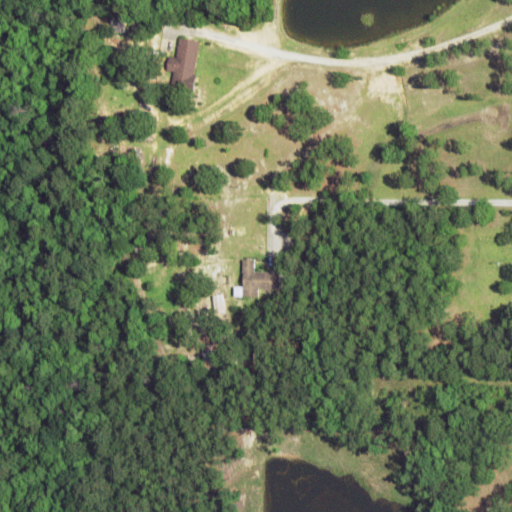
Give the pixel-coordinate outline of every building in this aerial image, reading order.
[(139,32),(139,30),(135,30),(135,22),(139,22),(139,18),(148,18),(148,32),(139,32)] [(198,74),(196,89),(190,88),(190,89),(173,86),(175,70),(169,69),(171,55),(178,56),(181,37),(202,40),(197,73),(198,74)] [(166,112),(167,99),(174,100),(173,112),(166,112)] [(123,121),(135,121),(135,132),(123,132),(123,121)] [(114,181),(116,174),(130,178),(129,184),(114,181)] [(237,285),(246,285),(246,258),(258,258),(258,270),(284,270),(284,288),(262,288),(262,296),(237,295),(237,285)] [(214,294),(225,294),(227,313),(216,314),(214,294)] [(227,359),(227,366),(221,366),(222,377),(208,378),(207,351),(220,350),(221,360),(227,359)]
